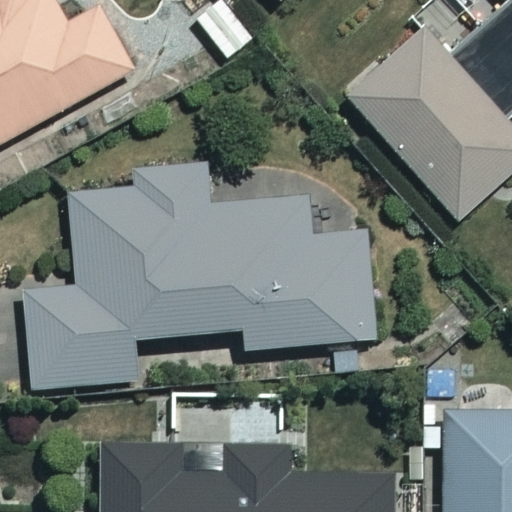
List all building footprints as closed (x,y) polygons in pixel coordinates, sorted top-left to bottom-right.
[(0,0),(0,145),(130,75),(93,9),(61,26),(46,0),(0,0)] [(441,53),(422,31),(345,98),(452,220),(511,167),(511,133),(502,123),(511,114),(511,0),(501,0),(502,0),(441,53)] [(209,201),(205,167),(128,174),(129,189),(65,195),(73,283),(19,288),(28,389),(138,379),(135,345),(237,336),(239,351),(371,339),(361,233),(305,238),(301,193),(209,201)] [(440,511),(511,511),(511,414),(441,414),(440,511)] [(298,450),(76,446),(74,511),(386,511),(387,478),(298,476),(298,450)]
